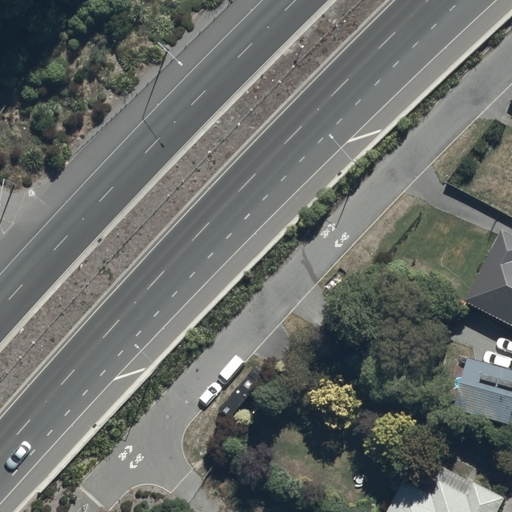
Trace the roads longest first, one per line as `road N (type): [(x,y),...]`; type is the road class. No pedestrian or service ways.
road 1 (trunk): [(426,0),(250,178),(0,455)]
road 2 (residential): [(511,61),(92,497)]
road 3 (trunk): [(0,309),(296,0)]
